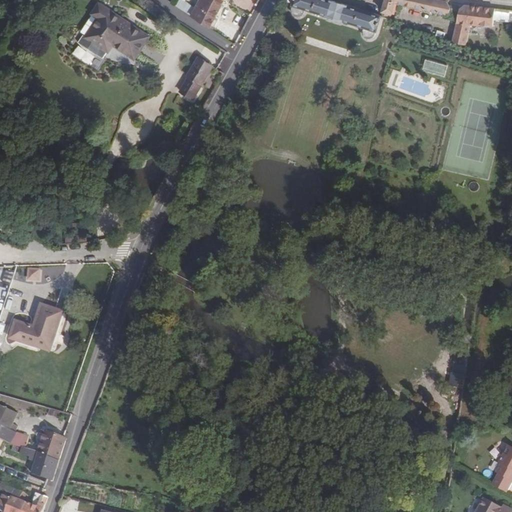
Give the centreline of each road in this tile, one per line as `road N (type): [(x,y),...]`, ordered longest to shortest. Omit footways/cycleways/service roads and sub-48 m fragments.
road 1 (tertiary): [(138,251),(272,0)]
road 2 (tertiary): [(49,511),(138,251)]
road 3 (residential): [(138,251),(0,256)]
